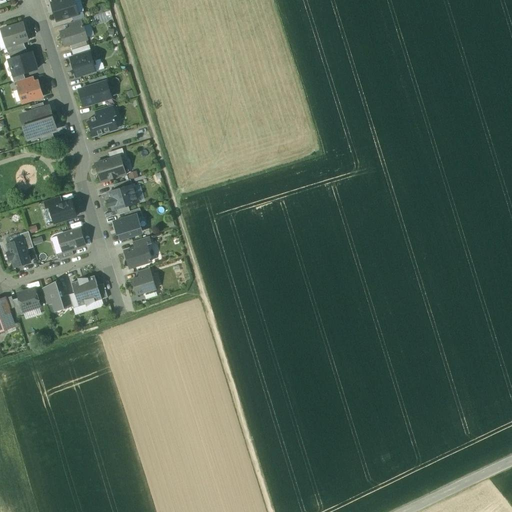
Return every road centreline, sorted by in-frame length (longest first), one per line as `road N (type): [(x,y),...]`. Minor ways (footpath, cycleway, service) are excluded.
road 1 (track): [(110,0),(270,511)]
road 2 (residential): [(34,9),(82,153),(80,185),(102,256)]
road 3 (track): [(0,363),(199,290)]
